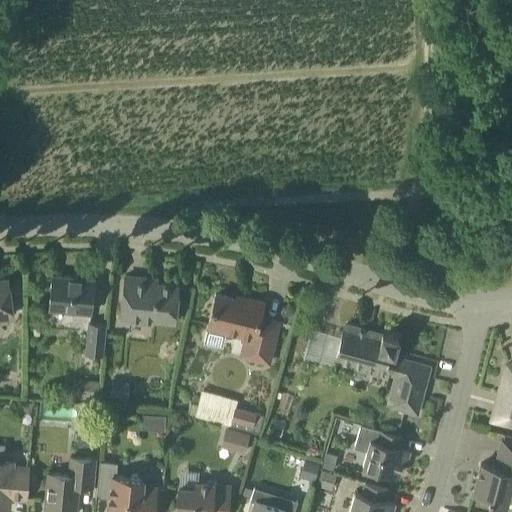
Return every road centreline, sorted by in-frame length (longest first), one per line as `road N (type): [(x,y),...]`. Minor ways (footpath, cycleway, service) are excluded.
road 1 (residential): [(478,309),(214,230),(0,235)]
road 2 (residential): [(424,511),(478,309)]
